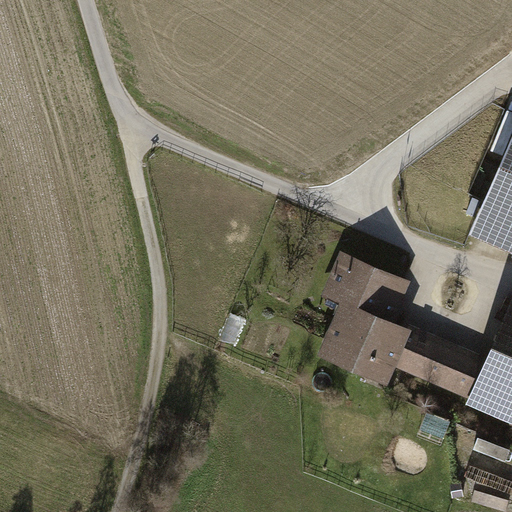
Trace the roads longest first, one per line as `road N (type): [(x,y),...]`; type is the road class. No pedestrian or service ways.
road 1 (track): [(119,511),(151,408),(160,321),(155,236),(125,133)]
road 2 (track): [(351,216),(384,161),(511,77)]
